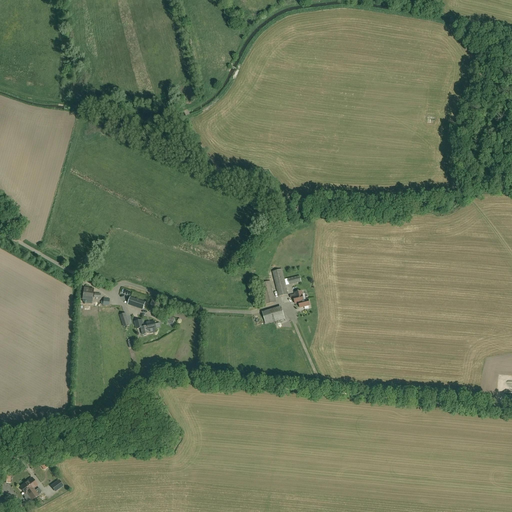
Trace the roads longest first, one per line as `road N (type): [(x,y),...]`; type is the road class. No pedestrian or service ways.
road 1 (unclassified): [(255,311),(197,308),(122,283),(104,291),(0,231)]
road 2 (track): [(30,458),(171,446),(174,431),(148,385)]
